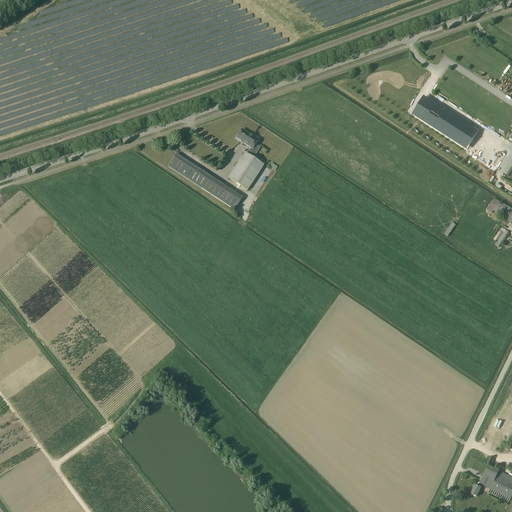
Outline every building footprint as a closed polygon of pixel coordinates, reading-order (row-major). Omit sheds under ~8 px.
[(417,97),(405,115),(463,150),(475,133),(417,97)] [(255,145),(258,140),(249,134),(248,136),(241,131),(237,138),(241,141),(241,142),(251,148),(250,149),(247,154),(245,153),(228,179),(247,191),(264,166),(253,159),(260,148),(255,145)] [(176,154),(168,167),(235,210),(243,198),(176,154)] [(501,204),(499,203),(500,202),(494,198),(486,211),(492,214),(493,212),(494,212),(495,211),(501,215),(503,213),(505,214),(504,217),(511,222),(511,209),(502,203),(501,204)] [(448,237),(456,226),(452,223),(444,235),(448,237)] [(499,249),(509,233),(501,228),(493,240),(497,242),(494,246),(499,249)] [(511,477),(499,471),(499,472),(488,466),(479,485),(511,500),(511,496),(511,477)] [(481,488),(482,486),(480,485),(478,487),(475,486),(471,494),(477,497),(481,488)]
